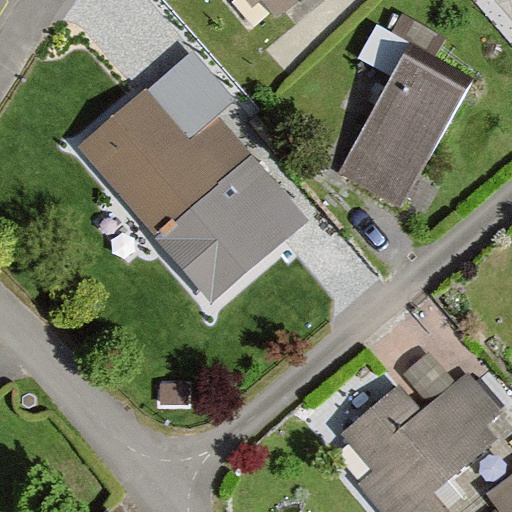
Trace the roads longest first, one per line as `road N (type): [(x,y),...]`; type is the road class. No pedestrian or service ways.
road 1 (residential): [(162,491),(511,196)]
road 2 (residential): [(0,310),(162,491)]
